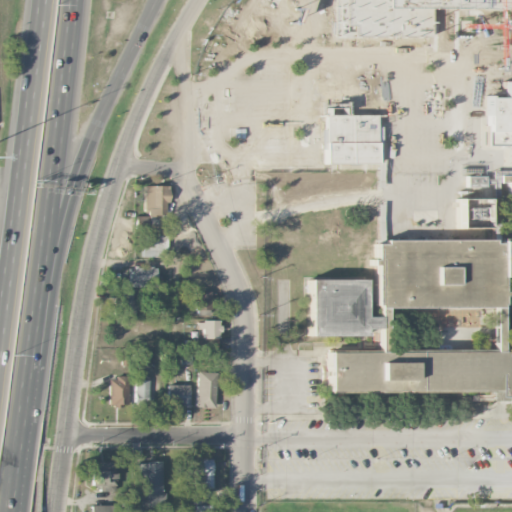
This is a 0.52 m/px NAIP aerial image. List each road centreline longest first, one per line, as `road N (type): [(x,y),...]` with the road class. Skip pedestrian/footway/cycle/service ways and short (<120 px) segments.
road 1 (secondary): [(58,511),(85,277),(108,190),(146,91),(196,0)]
road 2 (motorway): [(33,332),(79,154),(155,0)]
road 3 (residential): [(187,170),(245,300),(246,511)]
road 4 (motorway): [(33,332),(71,0)]
road 5 (motorway): [(41,0),(0,320)]
road 6 (motorway): [(11,511),(33,332)]
road 7 (residential): [(246,437),(67,438)]
road 8 (residential): [(187,170),(181,26)]
